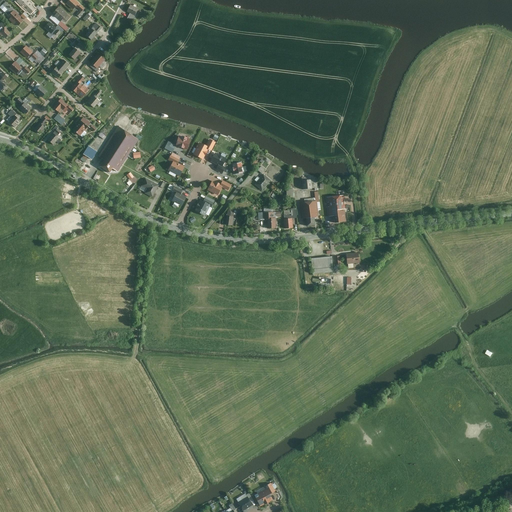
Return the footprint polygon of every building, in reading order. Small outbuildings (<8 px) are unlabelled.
[(18,0),(17,2),(30,13),(37,5),(30,0),(18,0)] [(86,9),(75,0),(69,0),(66,3),(74,9),(76,7),(82,12),(86,9)] [(140,9),(131,5),(128,11),(131,13),(129,17),(135,20),(140,9)] [(70,16),(58,6),(52,13),(62,21),(59,24),(67,31),(70,27),(64,23),(70,16)] [(19,25),(24,19),(11,7),(6,13),(19,25)] [(61,32),(50,22),(45,27),(54,35),(52,37),(55,39),(61,32)] [(92,29),(98,33),(102,28),(96,23),(92,29)] [(0,32),(6,38),(11,33),(5,27),(0,31),(0,32)] [(92,29),(91,28),(85,35),(92,40),(98,33),(92,29)] [(75,48),(81,52),(85,47),(80,43),(75,48)] [(38,57),(27,46),(21,52),(28,59),(31,55),(36,60),(38,57)] [(81,52),(75,48),(69,55),(75,59),(81,52)] [(106,60),(99,54),(92,64),(97,68),(94,72),(98,75),(102,71),(99,69),(106,60)] [(26,62),(20,57),(10,69),(17,74),(26,62)] [(59,66),(65,71),(70,64),(64,60),(59,66)] [(65,71),(59,66),(53,73),(59,78),(65,71)] [(8,75),(0,69),(0,79),(4,82),(8,75)] [(86,78),(82,76),(72,88),(83,98),(89,90),(81,83),(86,78)] [(43,97),(48,91),(40,83),(34,90),(43,97)] [(102,93),(100,90),(88,102),(94,107),(101,101),(97,98),(102,93)] [(29,101),(26,98),(24,101),(20,98),(18,100),(23,104),(20,108),(28,113),(32,108),(27,104),(29,101)] [(74,109),(61,98),(54,107),(59,111),(61,108),(64,110),(67,107),(72,111),(74,109)] [(6,119),(15,127),(21,120),(19,119),(21,117),(12,109),(9,113),(10,115),(6,119)] [(59,114),(56,119),(61,124),(65,118),(59,114)] [(35,129),(40,133),(47,126),(44,123),(47,119),(45,117),(35,129)] [(92,123),(84,117),(74,130),(82,136),(88,128),(92,123)] [(138,139),(117,125),(98,155),(105,159),(100,167),(111,173),(114,168),(118,171),(138,139)] [(54,133),(48,140),(53,144),(60,137),(54,133)] [(190,139),(178,136),(176,145),(187,148),(190,139)] [(200,142),(194,154),(204,159),(210,148),(212,150),(216,142),(210,139),(207,146),(200,142)] [(98,151),(89,146),(84,154),(93,159),(98,151)] [(180,157),(171,153),(168,160),(173,162),(169,170),(179,174),(183,165),(177,163),(180,157)] [(229,159),(216,153),(212,161),(219,165),(216,169),(222,172),(229,159)] [(259,169),(263,173),(267,167),(264,164),(259,169)] [(270,179),(263,174),(260,178),(258,176),(255,179),(257,181),(255,184),(262,189),(270,179)] [(316,176),(302,177),(303,188),(317,187),(316,176)] [(157,185),(143,178),(140,185),(148,188),(145,193),(152,196),(157,185)] [(228,189),(230,185),(222,181),(220,185),(213,181),(209,188),(220,194),(223,187),(228,189)] [(183,190),(174,186),(172,191),(175,193),(172,200),(181,205),(185,196),(181,194),(183,190)] [(344,195),(324,197),(326,216),(336,215),(336,222),(347,221),(344,195)] [(214,200),(206,197),(204,202),(200,201),(196,210),(205,214),(209,204),(211,205),(214,200)] [(316,198),(299,200),(302,218),(307,218),(308,226),(318,225),(317,217),(318,217),(316,198)] [(235,210),(229,209),(229,216),(225,215),(225,224),(233,224),(234,216),(235,216),(235,210)] [(285,215),(286,228),(294,227),(293,218),(298,217),(297,209),(292,209),(292,214),(285,215)] [(275,212),(265,212),(264,219),(268,219),(268,228),(277,228),(277,217),(275,217),(275,212)] [(360,254),(346,255),(347,264),(361,263),(360,254)] [(334,272),(332,257),(313,259),(314,274),(334,272)] [(264,486),(265,489),(267,488),(270,493),(275,491),(271,483),(264,486)] [(265,489),(254,495),(260,506),(273,499),(270,493),(267,488),(265,489)] [(247,496),(238,502),(243,510),(252,505),(247,496)]
